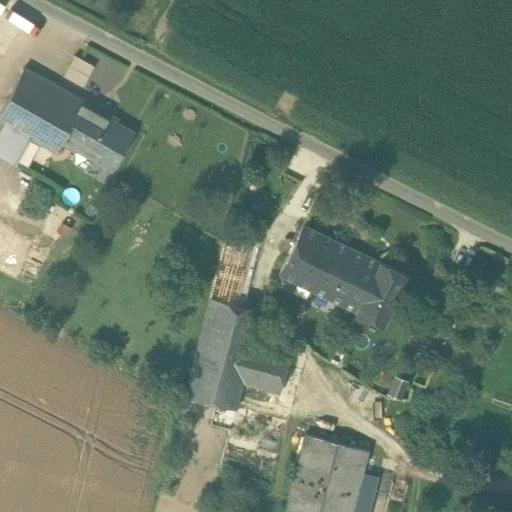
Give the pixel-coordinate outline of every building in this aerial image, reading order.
[(94,66),(74,55),(63,75),(83,87),(94,66)] [(83,101),(23,67),(0,109),(0,119),(34,139),(53,149),(55,150),(61,141),(83,101)] [(108,116),(83,101),(61,141),(110,168),(130,132),(107,119),(108,116)] [(34,139),(0,199),(0,213),(13,218),(14,218),(44,165),(53,149),(34,139)] [(63,176),(44,165),(14,218),(13,218),(13,219),(33,230),(63,176)] [(379,263),(303,226),(280,274),(355,310),(379,263)] [(252,246),(225,239),(217,269),(244,276),(252,246)] [(407,275),(379,261),(379,263),(355,310),(355,312),(382,325),(407,275)] [(244,276),(217,269),(213,285),(240,292),(244,276)] [(240,292),(213,285),(210,298),(236,305),(240,292)] [(236,305),(210,298),(184,395),(236,408),(242,383),(254,337),(261,311),(236,305)] [(291,347),(254,337),(242,383),(279,393),(291,347)] [(392,372),(385,390),(399,395),(406,377),(392,372)] [(284,511),(351,511),(353,507),(361,478),(368,449),(305,433),(284,511)] [(400,511),(408,481),(378,473),(376,482),(368,511),(367,511),(400,511)] [(368,511),(376,482),(361,478),(353,507),(368,511)]
